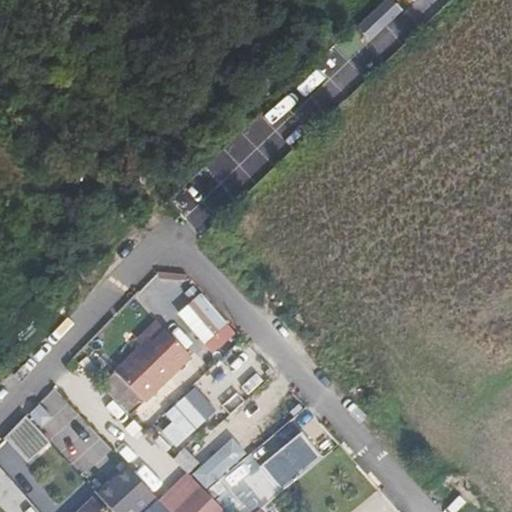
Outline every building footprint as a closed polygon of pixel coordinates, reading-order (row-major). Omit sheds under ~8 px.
[(124,408),(185,348),(160,323),(145,337),(140,333),(94,377),(124,408)] [(300,431),(259,465),(280,491),(321,456),(300,431)] [(192,474),(205,489),(245,453),(231,438),(192,474)] [(183,447),(172,458),(187,473),(198,462),(183,447)] [(136,511),(155,494),(127,465),(98,493),(115,511),(136,511)] [(248,511),(268,492),(254,479),(223,510),(225,511),(248,511)] [(198,484),(170,511),(171,511),(225,511),(223,510),(198,484)] [(109,511),(95,496),(79,511),(72,511),(70,510),(67,511),(109,511)]
